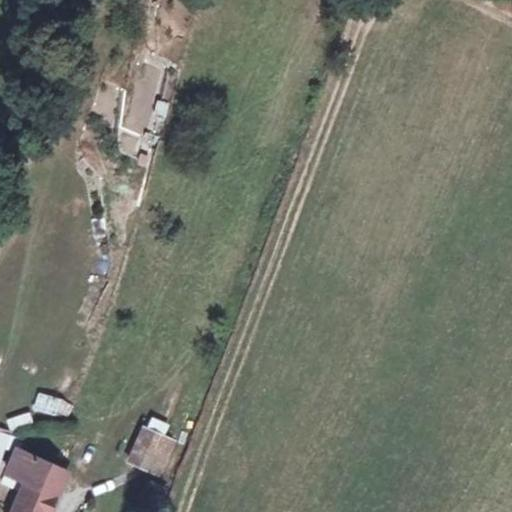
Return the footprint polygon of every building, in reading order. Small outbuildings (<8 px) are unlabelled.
[(151,119),(164,122),(169,103),(156,100),(151,119)] [(135,101),(133,127),(146,129),(148,103),(135,101)] [(70,419),(74,402),(37,392),(33,409),(70,419)] [(143,421),(110,407),(96,444),(128,457),(143,421)] [(160,475),(177,425),(146,414),(128,463),(160,475)] [(0,474),(9,433),(0,431),(0,474)] [(53,511),(72,471),(26,448),(21,449),(10,470),(32,480),(17,511),(53,511)] [(130,473),(114,467),(107,487),(122,493),(130,473)]
